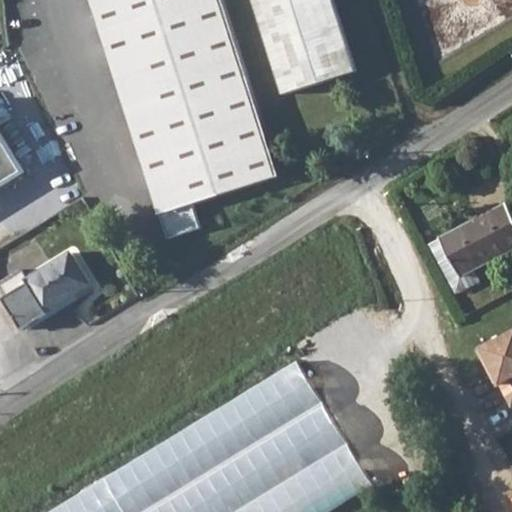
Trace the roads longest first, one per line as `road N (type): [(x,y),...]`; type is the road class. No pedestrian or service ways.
road 1 (unclassified): [(0,414),(360,183)]
road 2 (unclassified): [(360,183),(511,510)]
road 3 (unclassified): [(360,183),(479,111)]
